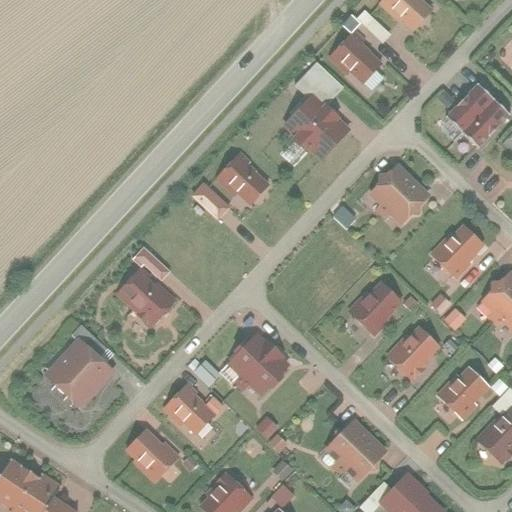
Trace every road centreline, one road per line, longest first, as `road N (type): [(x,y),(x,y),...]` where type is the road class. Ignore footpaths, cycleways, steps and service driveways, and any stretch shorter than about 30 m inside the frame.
road 1 (residential): [(292,0),(0,311)]
road 2 (residential): [(233,286),(470,510)]
road 3 (residential): [(68,460),(233,286)]
road 4 (residential): [(233,286),(389,115)]
road 5 (residential): [(389,115),(511,238)]
road 6 (residential): [(389,115),(491,0)]
